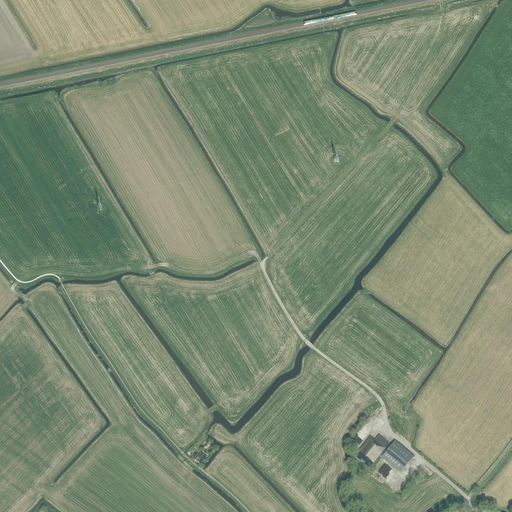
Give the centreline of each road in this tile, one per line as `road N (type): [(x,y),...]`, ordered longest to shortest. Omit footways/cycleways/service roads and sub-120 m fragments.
road 1 (track): [(230,511),(131,416),(53,294),(26,297),(11,287),(43,269),(203,267),(242,249),(261,263)]
road 2 (track): [(385,428),(377,395),(305,339),(261,263),(398,116),(441,30),(440,0)]
